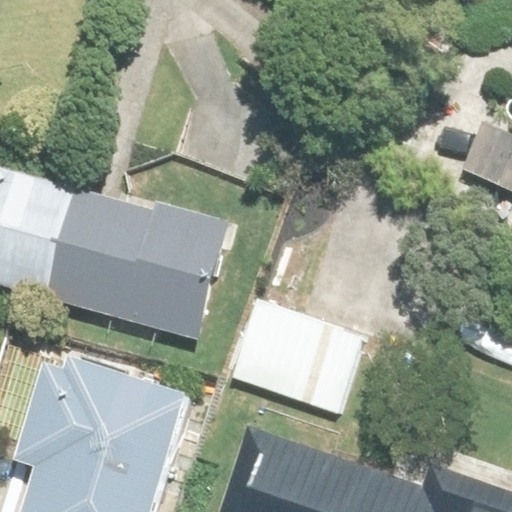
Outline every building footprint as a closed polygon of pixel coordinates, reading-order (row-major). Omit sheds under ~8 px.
[(511,151),(497,187),(511,193),(511,151)] [(239,229),(0,162),(0,291),(205,349),(239,229)] [(373,344),(262,300),(233,373),(343,417),(373,344)] [(159,511),(195,396),(54,353),(20,465),(36,470),(22,511),(159,511)] [(245,434),(217,511),(511,511),(511,493),(427,464),(416,494),(245,434)]
